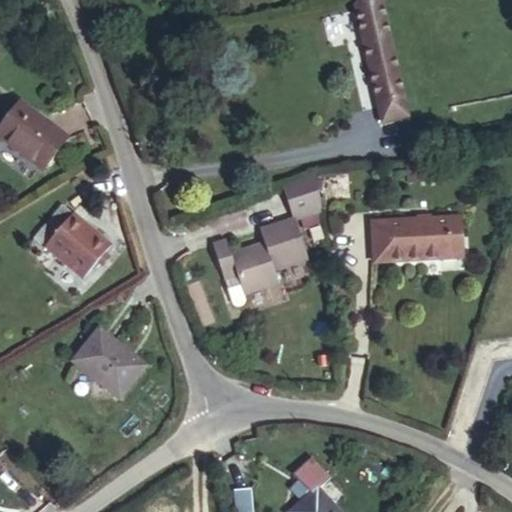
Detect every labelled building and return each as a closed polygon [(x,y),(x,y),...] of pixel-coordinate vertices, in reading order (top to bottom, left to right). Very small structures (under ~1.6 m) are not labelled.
[(384,123),(409,118),(392,26),(366,32),(384,123)] [(21,103),(0,130),(0,138),(43,172),(68,139),(21,103)] [(325,184),(289,199),(301,230),(329,219),(325,184)] [(466,264),(467,219),(372,218),(372,263),(466,264)] [(329,219),(306,229),(310,239),(330,231),(329,219)] [(289,299),(282,283),(315,271),(301,230),(267,244),(271,257),(236,271),(232,255),(217,261),(239,320),(245,322),(251,320),(254,314),(254,313),(289,299)] [(27,266),(83,307),(107,277),(61,242),(53,252),(43,246),(27,266)] [(453,394),(458,306),(436,304),(431,392),(453,394)] [(147,384),(95,357),(76,396),(127,421),(147,384)] [(292,502),(302,511),(319,511),(327,505),(308,485),(292,502)]
